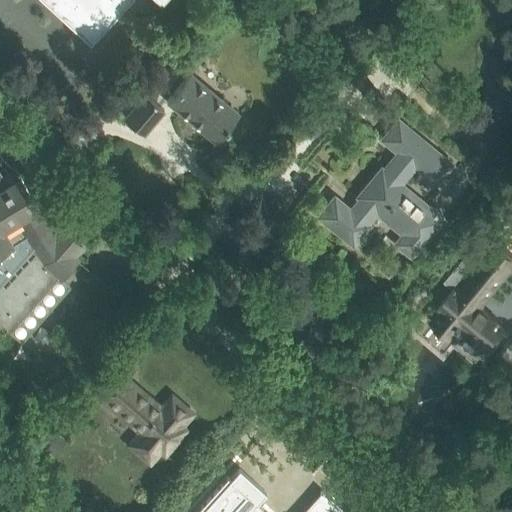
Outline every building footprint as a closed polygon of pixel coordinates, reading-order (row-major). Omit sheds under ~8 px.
[(43,0),(90,43),(130,0),(43,0)] [(323,45),(305,65),(314,73),(332,54),(323,45)] [(188,74),(167,99),(216,140),(238,114),(189,73),(188,74)] [(164,112),(146,97),(125,121),(143,137),(164,112)] [(319,215),(353,243),(368,225),(366,223),(377,211),(403,233),(396,242),(412,255),(443,219),(438,207),(427,206),(400,183),(415,165),(436,182),(451,163),(398,119),(383,138),(401,153),(386,171),(381,168),(358,196),(363,200),(353,212),(334,197),(319,215)] [(0,322),(10,331),(23,316),(57,277),(60,279),(77,259),(74,257),(80,250),(56,230),(54,232),(20,177),(0,189),(0,322)] [(432,321),(451,337),(462,324),(489,346),(504,328),(477,305),(511,263),(511,254),(497,242),(490,252),(477,241),(444,280),(453,287),(438,306),(442,309),(432,321)] [(103,382),(95,391),(141,431),(140,432),(160,449),(167,440),(171,444),(185,429),(180,425),(191,413),(172,396),(161,408),(125,377),(113,390),(103,382)] [(15,458),(35,476),(68,440),(48,422),(15,458)] [(195,511),(265,511),(266,511),(256,503),(266,492),(239,468),(229,479),(227,476),(195,511)] [(325,490),(345,502),(350,494),(330,482),(325,490)] [(357,511),(362,508),(352,498),(342,507),(324,488),(313,498),(326,511),(357,511)]
